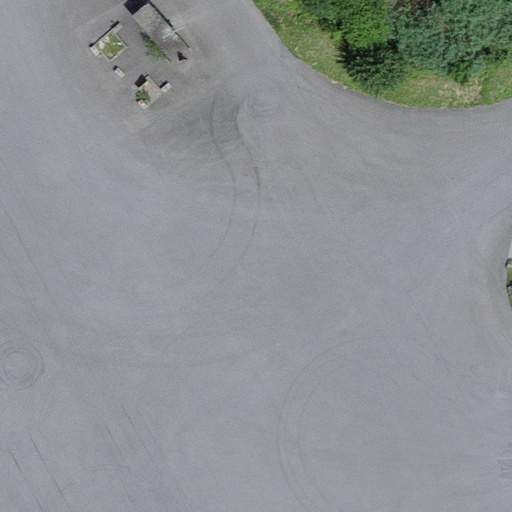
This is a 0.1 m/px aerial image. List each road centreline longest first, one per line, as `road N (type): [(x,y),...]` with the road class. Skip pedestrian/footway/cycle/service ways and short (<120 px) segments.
road 1 (track): [(511,147),(385,241),(115,409)]
road 2 (track): [(0,222),(177,511)]
road 3 (track): [(239,511),(511,487)]
